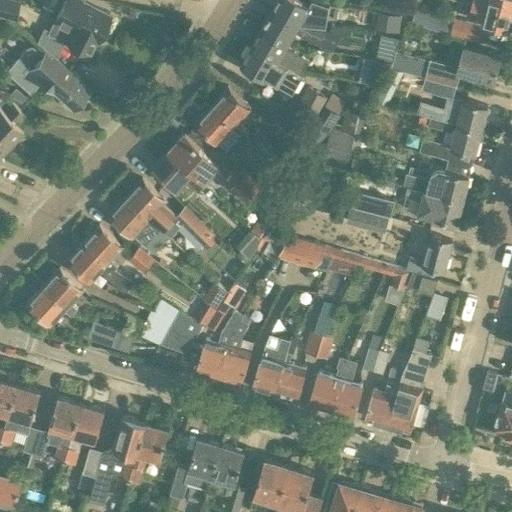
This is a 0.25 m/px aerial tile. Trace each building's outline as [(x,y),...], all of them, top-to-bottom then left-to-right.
[(19,0),(0,0),(0,12),(14,17),(19,0)] [(62,0),(47,31),(88,51),(94,39),(96,39),(108,15),(82,2),(82,0),(62,0)] [(299,0),(278,0),(273,9),(298,24),(326,24),(327,15),(305,12),(309,6),(299,0)] [(507,26),(511,7),(511,0),(465,0),(475,3),(471,17),(486,20),(486,21),(507,26)] [(454,16),(416,6),(412,22),(450,32),(450,33),(479,40),(483,23),(455,16),(454,16)] [(321,26),(325,26),(326,24),(298,24),(278,13),(273,9),(263,26),(288,41),(295,30),(315,42),(315,41),(320,44),(318,48),(333,50),(347,25),(331,26),(328,30),(321,26)] [(379,11),(376,27),(400,30),(402,14),(379,11)] [(291,68),(294,68),(301,70),(303,70),(310,58),(286,44),(288,41),(263,26),(252,44),(291,68)] [(300,72),(301,70),(294,68),(291,68),(252,44),(241,62),(292,93),(304,74),(300,72)] [(39,54),(30,46),(28,45),(26,47),(5,69),(28,90),(32,85),(33,83),(32,80),(36,76),(69,106),(87,87),(45,48),(39,54)] [(461,53),(457,67),(456,69),(494,78),(500,55),(463,45),(461,53)] [(424,76),(432,78),(446,81),(447,81),(450,68),(429,62),(430,58),(396,49),(392,66),(424,75),(424,76)] [(328,95),(309,84),(294,108),(314,119),(328,95)] [(228,85),(213,102),(243,131),(246,127),(239,121),(252,107),(228,85)] [(0,138),(5,144),(21,127),(16,123),(24,114),(7,98),(0,93),(0,138)] [(433,105),(430,116),(445,120),(445,119),(456,122),(456,123),(480,129),(487,104),(463,98),(459,112),(448,109),(433,105)] [(240,134),(243,131),(213,102),(197,119),(227,148),(240,134)] [(444,129),(445,120),(430,116),(428,124),(444,129)] [(480,129),(456,123),(450,146),(474,152),(480,129)] [(188,165),(205,182),(218,168),(206,156),(209,153),(186,131),(169,148),(188,165)] [(353,137),(329,131),(323,152),(347,158),(353,137)] [(448,142),(423,135),(420,149),(444,155),(448,142)] [(205,182),(188,165),(169,148),(153,165),(177,187),(186,177),(199,188),(197,191),(217,211),(226,201),(205,182)] [(246,201),(260,187),(237,165),(222,180),(246,201)] [(408,184),(454,197),(462,199),(468,174),(441,167),(437,167),(433,169),(431,172),(430,177),(406,171),(403,182),(408,184)] [(301,189),(318,194),(323,176),(306,171),(301,189)] [(296,182),(290,177),(283,172),(274,186),(287,195),(296,182)] [(136,185),(127,195),(141,208),(157,223),(170,234),(182,221),(196,234),(207,222),(187,203),(178,212),(165,200),(167,198),(143,177),(136,185)] [(455,223),(462,199),(454,197),(408,184),(405,194),(421,198),(417,212),(432,216),(455,223)] [(395,198),(356,189),(352,205),(391,214),(395,198)] [(155,226),(157,223),(141,208),(127,195),(111,212),(135,233),(136,232),(145,241),(157,228),(155,226)] [(263,236),(264,235),(268,228),(268,227),(269,226),(257,219),(251,227),(256,230),(255,232),(263,236)] [(101,223),(85,240),(113,267),(115,268),(116,268),(119,265),(111,258),(125,244),(101,223)] [(274,228),(268,227),(268,228),(264,235),(284,241),(287,233),(287,232),(274,228)] [(258,245),(263,236),(255,232),(250,240),(258,245)] [(297,235),(287,233),(284,241),(277,254),(300,260),(311,239),(297,235)] [(411,270),(422,273),(431,275),(433,268),(443,270),(451,239),(430,234),(423,259),(409,255),(406,267),(405,268),(411,270)] [(323,253),(332,256),(332,255),(334,245),(326,243),(325,243),(311,239),(300,260),(315,265),(323,253)] [(113,267),(85,240),(69,257),(92,279),(101,270),(124,291),(134,280),(116,268),(115,268),(113,267)] [(156,257),(140,244),(128,258),(145,271),(156,257)] [(333,256),(356,263),(361,253),(334,245),(332,255),(332,256),(333,256)] [(323,253),(315,265),(327,269),(333,256),(332,256),(323,253)] [(387,261),(361,253),(356,263),(357,263),(384,271),(387,261)] [(405,284),(406,284),(411,270),(405,268),(406,267),(398,265),(398,264),(387,261),(384,271),(394,274),(391,284),(405,287),(405,284)] [(61,266),(45,283),(51,289),(69,307),(75,312),(78,308),(71,302),(84,288),(61,266)] [(438,277),(431,275),(422,273),(418,287),(434,291),(438,277)] [(71,315),(75,312),(69,307),(51,289),(45,283),(29,300),(52,322),(64,309),(71,315)] [(219,306),(231,289),(221,283),(209,300),(219,306)] [(444,316),(452,293),(438,289),(430,311),(444,316)] [(150,308),(148,314),(195,337),(203,323),(159,296),(153,309),(150,308)] [(326,297),(319,326),(333,330),(340,301),(326,297)] [(218,306),(209,301),(205,298),(194,315),(207,323),(218,306)] [(230,335),(243,313),(235,308),(221,330),(218,340),(206,337),(197,367),(219,374),(230,335)] [(195,337),(148,314),(147,318),(129,312),(123,327),(161,341),(186,351),(195,337)] [(244,314),(243,313),(230,335),(219,374),(240,380),(250,349),(240,347),(243,336),(242,336),(249,322),(242,318),(244,314)] [(118,329),(95,321),(90,335),(114,342),(118,329)] [(305,349),(316,352),(317,348),(324,332),(311,328),(305,349)] [(286,351),(274,390),(296,396),(305,366),(288,361),(291,352),(294,352),(299,334),(295,332),(292,339),(286,351)] [(334,335),(324,332),(317,348),(316,352),(328,356),(334,335)] [(263,343),(261,352),(251,383),(252,384),(253,383),(274,390),(286,351),(292,339),(279,335),(275,346),(263,343)] [(413,346),(426,350),(429,339),(417,335),(413,346)] [(363,366),(372,369),(373,364),(379,349),(369,346),(363,366)] [(426,350),(413,346),(402,370),(397,388),(386,423),(408,430),(427,367),(431,352),(426,350)] [(389,351),(379,349),(373,364),(372,369),(383,372),(389,351)] [(308,400),(330,407),(341,367),(346,356),(340,354),(336,366),(337,366),(334,375),(317,370),(308,400)] [(357,359),(346,356),(341,367),(330,407),(352,413),(362,383),(351,380),(357,359)] [(486,384),(498,387),(504,369),(491,365),(486,384)] [(364,416),(386,423),(402,370),(390,366),(385,381),(394,383),(391,391),(373,386),(364,416)] [(10,413),(18,383),(0,377),(0,410),(9,413),(10,413)] [(10,413),(9,413),(5,424),(1,438),(12,441),(16,428),(29,432),(24,447),(32,449),(39,427),(31,424),(41,390),(18,383),(10,413)] [(511,434),(511,388),(504,387),(492,427),(500,429),(499,431),(511,434)] [(69,442),(72,432),(74,432),(75,426),(80,409),(82,402),(59,396),(50,425),(62,429),(55,453),(66,456),(70,443),(69,442)] [(106,409),(82,402),(80,409),(75,426),(74,432),(72,432),(69,442),(70,443),(66,456),(76,459),(81,446),(80,446),(83,435),(97,438),(106,409)] [(118,471),(130,475),(134,461),(133,461),(136,451),(137,451),(143,433),(146,421),(123,415),(113,444),(114,444),(110,456),(122,460),(118,471)] [(143,433),(137,451),(160,457),(169,428),(146,421),(143,433)] [(39,427),(32,449),(45,453),(50,434),(49,434),(50,430),(39,427)] [(208,485),(220,443),(196,436),(190,462),(179,460),(172,490),(184,492),(187,479),(208,485)] [(231,490),(231,489),(244,450),(220,443),(208,485),(225,490),(226,488),(229,489),(231,490)] [(96,472),(98,464),(103,448),(90,444),(77,489),(90,492),(96,472)] [(252,496),(277,503),(289,463),(264,456),(252,496)] [(134,461),(130,475),(141,478),(145,465),(134,461)] [(302,510),(301,511),(303,511),(317,511),(323,495),(307,490),(313,470),(289,463),(277,503),(302,510)] [(96,472),(90,492),(106,497),(114,469),(98,464),(96,472)] [(0,498),(16,503),(22,482),(8,478),(7,478),(0,476),(0,498)] [(352,511),(353,510),(357,496),(360,486),(339,480),(328,511),(352,511)] [(374,511),(377,503),(381,492),(360,486),(357,496),(353,510),(352,511),(374,511)] [(231,489),(231,490),(229,489),(225,505),(239,509),(243,493),(231,489)] [(396,511),(401,498),(381,492),(377,503),(374,511),(396,511)] [(418,511),(421,504),(401,498),(396,511),(418,511)]
